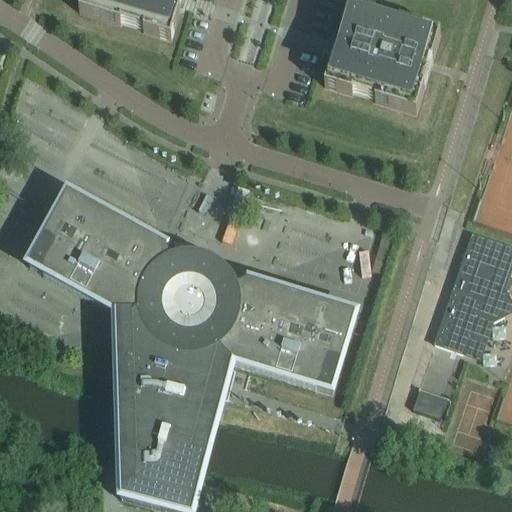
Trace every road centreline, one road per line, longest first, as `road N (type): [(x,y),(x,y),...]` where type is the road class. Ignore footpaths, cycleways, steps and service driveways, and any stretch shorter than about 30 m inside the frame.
road 1 (residential): [(223,146),(162,121),(0,12)]
road 2 (residential): [(432,210),(223,146)]
